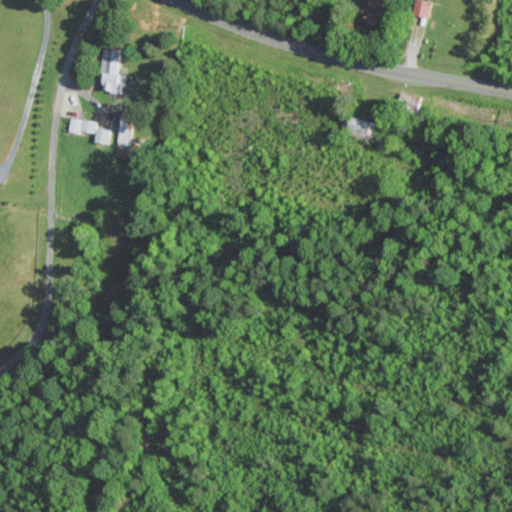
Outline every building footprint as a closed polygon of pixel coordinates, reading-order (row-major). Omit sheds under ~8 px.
[(387,0),(370,0),(366,21),(382,25),(387,0)] [(430,16),(432,0),(428,0),(416,0),(414,14),(430,16)] [(100,83),(107,83),(106,91),(123,92),(125,74),(118,73),(120,49),(104,47),(100,83)] [(135,118),(122,116),(117,144),(130,146),(135,118)] [(377,121),(353,116),(350,132),(373,137),(377,121)] [(80,132),(82,119),(71,117),(69,131),(80,132)] [(82,130),(96,132),(97,120),(84,119),(82,130)] [(96,141),(109,143),(110,129),(97,128),(96,141)]
